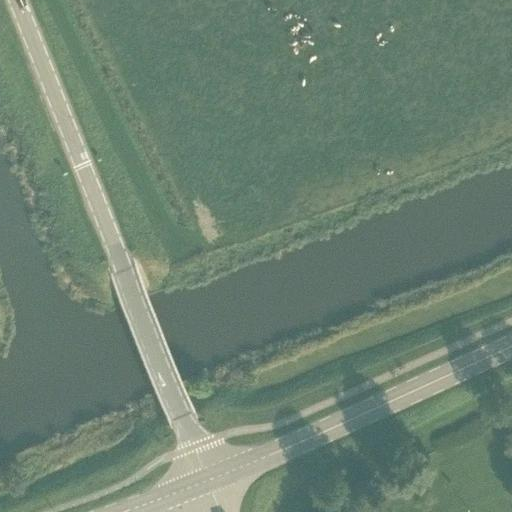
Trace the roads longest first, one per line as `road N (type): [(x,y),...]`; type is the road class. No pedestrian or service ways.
road 1 (unclassified): [(209,478),(18,0)]
road 2 (tertiary): [(209,478),(511,345)]
